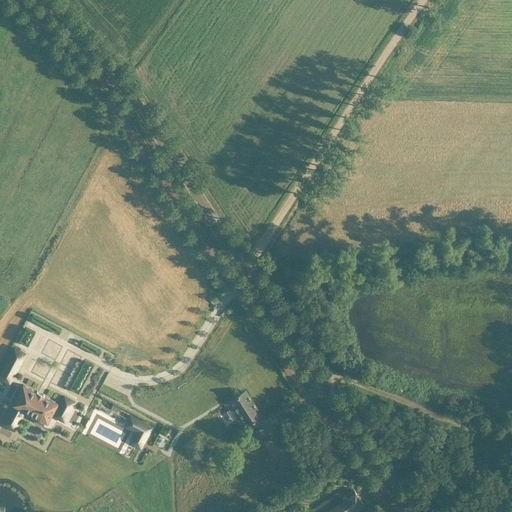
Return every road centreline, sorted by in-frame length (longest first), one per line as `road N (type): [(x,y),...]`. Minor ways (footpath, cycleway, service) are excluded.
road 1 (tertiary): [(45,0),(116,77),(407,511)]
road 2 (track): [(224,276),(243,266),(425,0)]
road 3 (track): [(511,445),(361,384),(321,383)]
